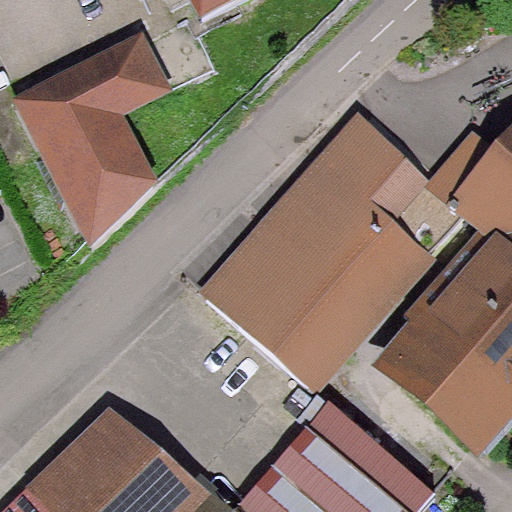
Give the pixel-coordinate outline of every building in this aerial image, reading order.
[(189,0),(197,13),(222,0),(189,0)] [(143,24),(14,93),(83,231),(142,165),(114,109),(169,79),(143,24)] [(306,377),(462,204),(428,173),(366,118),(210,291),(306,377)] [(475,121),(428,173),(462,204),(497,235),(511,217),(511,130),(500,144),(475,121)] [(508,387),(511,381),(511,217),(497,235),(426,314),(508,387)] [(391,453),(315,387),(272,436),(348,502),(391,453)] [(31,483),(58,511),(185,511),(205,490),(106,403),(31,483)] [(185,511),(229,511),(205,490),(185,511)]
